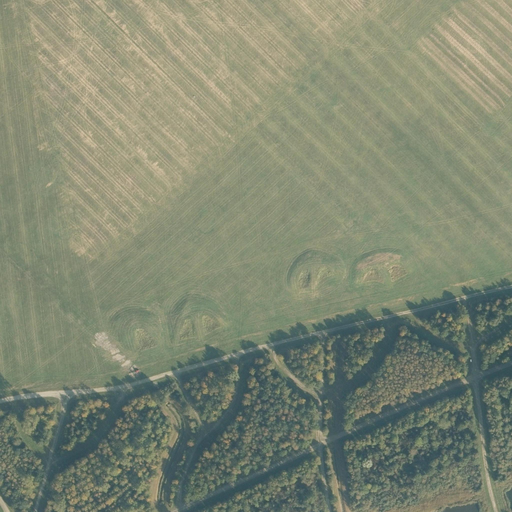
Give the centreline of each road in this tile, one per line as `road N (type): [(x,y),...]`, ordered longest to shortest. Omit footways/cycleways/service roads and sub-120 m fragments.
road 1 (track): [(71,394),(511,287)]
road 2 (track): [(171,511),(405,403),(511,363)]
road 3 (track): [(0,401),(71,394),(41,511)]
